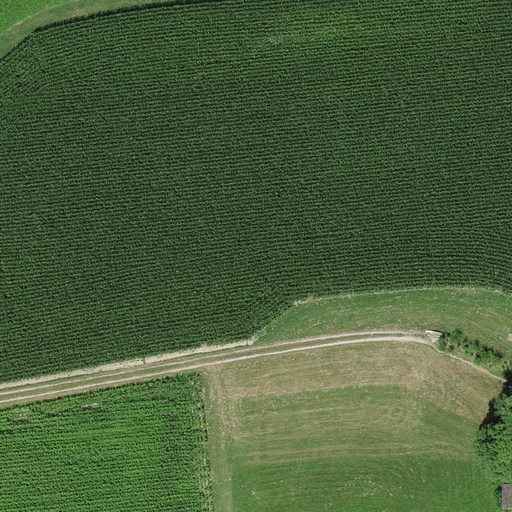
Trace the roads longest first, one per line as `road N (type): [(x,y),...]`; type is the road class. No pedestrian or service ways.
road 1 (track): [(0,399),(269,352),(394,341),(455,351),(511,376)]
road 2 (track): [(185,0),(57,13),(26,23),(0,45)]
